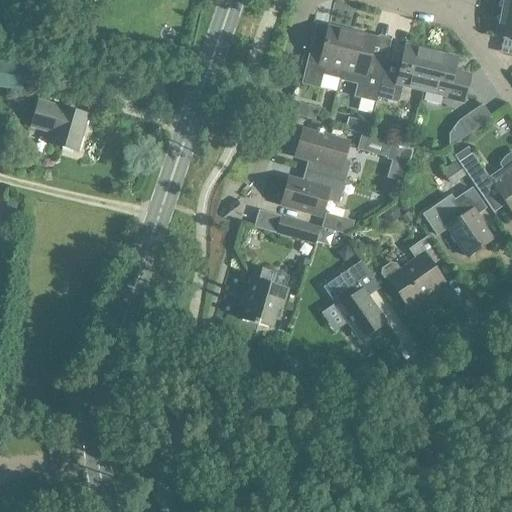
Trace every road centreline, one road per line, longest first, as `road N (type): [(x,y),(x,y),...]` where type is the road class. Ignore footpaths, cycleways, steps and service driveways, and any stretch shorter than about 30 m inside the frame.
road 1 (tertiary): [(96,511),(94,438),(108,365),(220,0)]
road 2 (unclassified): [(204,511),(511,306)]
road 3 (residential): [(242,211),(311,0)]
